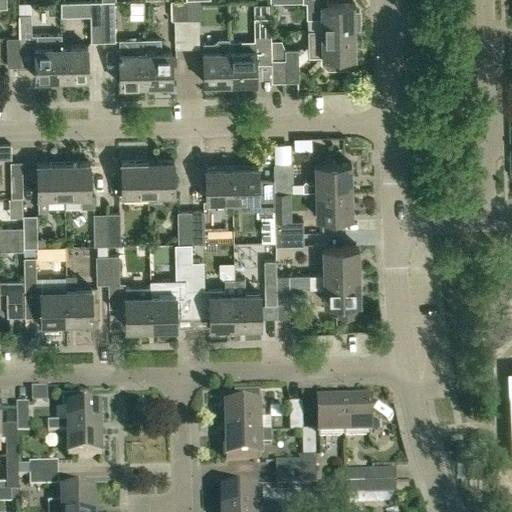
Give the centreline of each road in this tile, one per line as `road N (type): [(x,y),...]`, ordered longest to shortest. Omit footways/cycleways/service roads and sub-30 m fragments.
road 1 (residential): [(392,126),(0,133)]
road 2 (residential): [(488,223),(487,155),(496,144),(489,0)]
road 3 (residential): [(186,374),(406,367)]
road 4 (residential): [(0,378),(186,374)]
road 5 (residential): [(406,367),(444,511)]
road 6 (residential): [(406,367),(396,227)]
road 7 (residential): [(188,511),(186,374)]
road 8 (residential): [(392,126),(390,0)]
